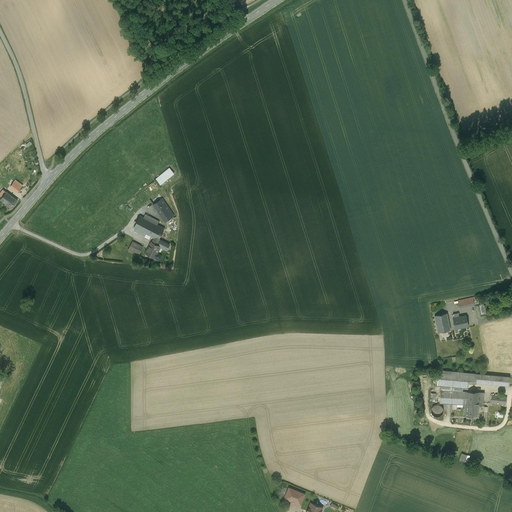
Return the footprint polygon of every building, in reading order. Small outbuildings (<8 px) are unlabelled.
[(170,167),(155,178),(160,185),(175,174),(170,167)] [(21,187),(14,181),(11,186),(18,192),(21,187)] [(17,200),(7,192),(0,199),(11,208),(17,200)] [(174,215),(162,199),(154,205),(165,221),(174,215)] [(159,221),(146,215),(144,219),(152,223),(157,225),(159,221)] [(152,223),(144,219),(138,230),(146,234),(152,223)] [(157,225),(152,223),(146,234),(145,237),(150,239),(151,236),(154,238),(158,240),(164,229),(157,225)] [(145,243),(134,238),(129,248),(131,248),(130,250),(132,252),(133,249),(140,253),(145,243)] [(154,238),(152,242),(151,242),(145,253),(154,258),(157,253),(156,253),(160,247),(156,244),(158,240),(154,238)] [(469,299),(458,302),(460,308),(470,305),(469,299)] [(453,318),(452,319),(455,329),(468,326),(465,316),(459,317),(453,318)] [(447,319),(436,322),(438,332),(450,330),(447,319)] [(510,377),(439,370),(437,390),(442,391),(441,404),(465,405),(465,403),(466,392),(468,392),(468,383),(474,383),(477,383),(509,386),(510,377)] [(468,392),(466,392),(465,403),(478,404),(478,393),(468,392)] [(506,397),(491,395),(490,403),(505,405),(506,397)] [(478,404),(465,403),(465,405),(465,417),(477,417),(478,405),(478,404)] [(436,405),(435,405),(434,406),(433,406),(432,407),(431,408),(431,409),(431,410),(430,411),(431,412),(431,413),(431,414),(432,415),(433,416),(434,417),(435,417),(436,417),(437,417),(438,417),(439,417),(440,417),(441,416),(441,415),(442,415),(442,414),(443,413),(443,412),(443,411),(443,410),(443,409),(442,408),(442,407),(441,407),(441,406),(440,406),(439,405),(438,405),(437,405),(436,405)] [(459,460),(468,463),(470,456),(462,453),(459,460)] [(304,494),(289,488),(285,498),(292,501),(292,502),(295,503),(295,502),(300,505),(304,494)] [(321,511),(322,508),(311,503),(306,511),(321,511)]
